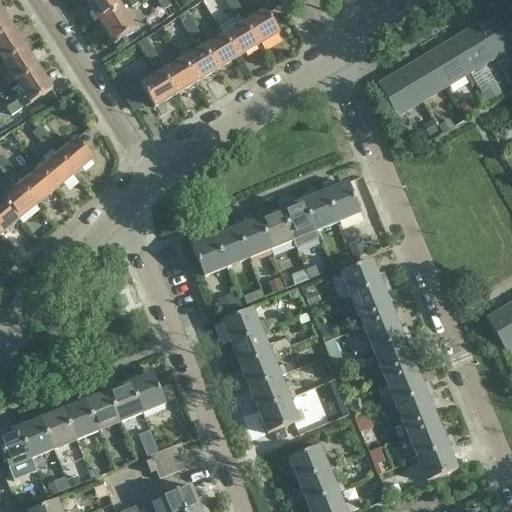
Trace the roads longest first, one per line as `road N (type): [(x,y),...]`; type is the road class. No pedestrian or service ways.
road 1 (residential): [(511,486),(451,322),(331,59)]
road 2 (residential): [(247,511),(122,210)]
road 3 (residential): [(157,177),(34,0)]
road 4 (residential): [(157,177),(235,114),(331,59)]
road 5 (residential): [(0,331),(122,210)]
